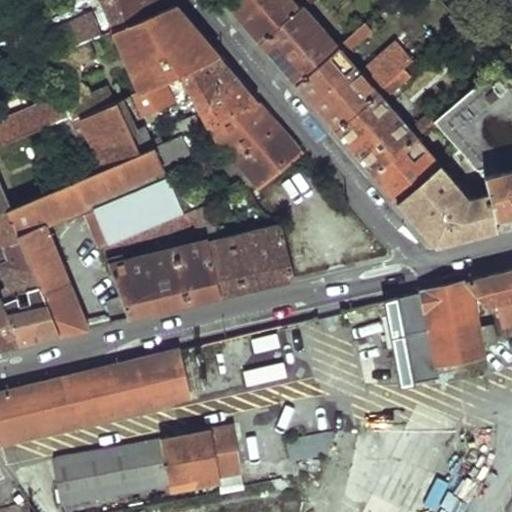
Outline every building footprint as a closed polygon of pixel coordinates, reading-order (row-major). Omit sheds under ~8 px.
[(231,0),(228,3),(249,27),(262,42),(298,9),(292,2),(290,0),(231,0)] [(294,0),(292,2),(298,9),(302,6),(308,0),(294,0)] [(176,4),(113,30),(140,92),(165,80),(180,73),(220,55),(190,20),(176,4)] [(298,9),(262,42),(284,68),(298,83),(338,48),(302,6),(298,9)] [(57,53),(101,35),(95,19),(77,26),(74,19),(46,31),(51,41),(57,53)] [(365,24),(338,48),(346,56),(373,34),(365,24)] [(37,47),(42,59),(57,53),(51,41),(37,47)] [(68,50),(73,67),(97,60),(91,42),(68,50)] [(338,48),(298,83),(318,107),(336,129),(378,92),(370,84),(346,56),(338,48)] [(220,55),(180,73),(211,120),(211,121),(259,101),(252,92),(220,55)] [(397,61),(378,78),(385,85),(404,69),(397,61)] [(511,73),(501,63),(434,122),(476,171),(477,170),(484,178),(492,201),(497,214),(511,210),(511,73)] [(404,69),(385,85),(391,92),(410,76),(404,69)] [(378,78),(370,84),(378,92),(385,85),(378,78)] [(140,92),(131,96),(140,116),(176,102),(165,80),(140,92)] [(385,85),(378,92),(383,99),(391,92),(385,85)] [(378,92),(336,129),(354,149),(376,174),(417,137),(383,99),(378,92)] [(259,101),(211,121),(239,155),(278,122),(270,113),(259,101)] [(61,102),(0,127),(0,144),(69,117),(61,102)] [(118,102),(82,119),(104,167),(157,145),(163,142),(160,137),(152,140),(146,125),(132,131),(118,102)] [(278,122),(239,155),(259,181),(260,181),(301,149),(289,135),(278,122)] [(163,142),(157,145),(163,160),(191,148),(185,132),(163,142)] [(417,137),(376,174),(388,189),(399,201),(441,164),(417,137)] [(104,167),(7,208),(10,214),(40,284),(61,333),(88,327),(47,225),(89,207),(87,202),(166,167),(163,161),(163,160),(157,145),(104,167)] [(259,181),(248,186),(252,200),(253,199),(266,188),(304,235),(346,202),(338,193),(313,164),(301,149),(260,181),(259,181)] [(441,164),(399,201),(418,224),(437,245),(463,238),(502,228),(497,214),(492,201),(480,204),(478,198),(471,198),(441,164)] [(166,167),(87,202),(89,207),(105,245),(185,212),(175,187),(166,167)] [(186,182),(175,187),(185,212),(197,207),(186,182)] [(248,186),(199,206),(206,232),(208,238),(209,243),(219,240),(213,215),(252,200),(248,186)] [(346,202),(304,235),(331,270),(347,266),(389,256),(389,252),(367,227),(346,202)] [(105,245),(104,245),(107,252),(195,223),(199,234),(206,232),(199,206),(197,207),(185,212),(105,245)] [(7,208),(0,211),(0,254),(7,272),(0,275),(0,278),(2,284),(10,281),(14,291),(40,284),(10,214),(7,208)] [(219,240),(209,243),(223,295),(297,277),(288,248),(281,225),(280,225),(219,240)] [(208,238),(111,264),(124,299),(130,317),(158,310),(223,295),(209,243),(208,238)] [(301,246),(288,248),(297,277),(309,275),(301,246)] [(511,264),(466,275),(489,304),(500,301),(505,323),(511,321),(511,264)] [(466,275),(386,295),(402,382),(440,374),(438,364),(488,354),(486,342),(500,339),(498,326),(484,329),(466,275)] [(14,291),(1,296),(3,302),(20,343),(61,333),(40,284),(14,291)] [(124,299),(109,304),(116,320),(130,317),(124,299)] [(0,347),(20,343),(3,302),(0,303),(0,347)] [(281,320),(202,339),(212,392),(212,394),(292,378),(281,320)] [(202,339),(190,342),(201,394),(212,392),(202,339)] [(180,344),(0,387),(0,443),(193,399),(180,344)] [(243,473),(234,422),(211,426),(211,425),(161,433),(162,435),(170,483),(171,489),(222,480),(222,476),(243,473)] [(288,459),(336,454),(334,432),(286,437),(288,459)] [(162,435),(53,455),(62,503),(170,483),(162,435)]
